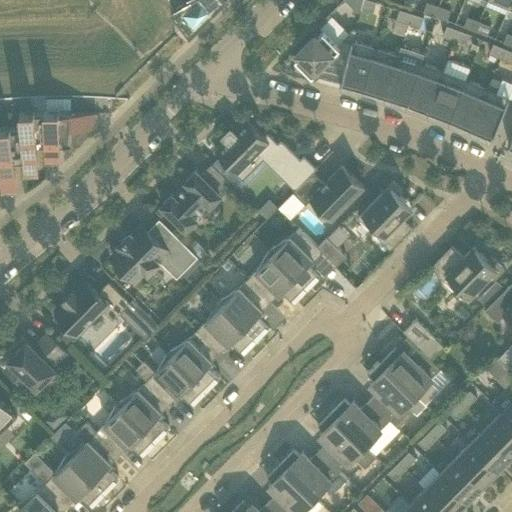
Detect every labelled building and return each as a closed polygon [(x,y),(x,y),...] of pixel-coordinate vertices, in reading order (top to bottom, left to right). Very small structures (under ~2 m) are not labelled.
[(184,0),(170,8),(171,10),(173,9),(189,30),(188,31),(189,32),(220,0),(184,0)] [(377,0),(375,0),(363,0),(361,7),(374,11),(377,0)] [(424,10),(436,14),(439,4),(428,0),(424,10)] [(439,4),(436,14),(448,19),(452,9),(439,4)] [(408,22),(412,12),(400,8),(397,18),(408,22)] [(412,12),(408,22),(421,26),(424,16),(412,12)] [(342,81),(353,41),(356,29),(353,28),(349,32),(332,15),(298,49),(301,52),(295,57),(299,60),(297,68),(309,71),(312,74),(316,71),(329,77),(341,80),(341,81),(342,81)] [(476,30),(480,19),(469,15),(465,26),(476,30)] [(480,19),(476,30),(489,35),(493,24),(480,19)] [(455,39),(459,28),(447,24),(443,34),(455,39)] [(459,28),(455,39),(467,43),(471,33),(459,28)] [(376,47),(353,41),(342,81),(364,87),(376,47)] [(501,57),(506,47),(494,42),(489,52),(501,57)] [(376,47),(364,87),(386,94),(399,54),(376,47)] [(511,49),(506,47),(501,57),(511,61),(511,49)] [(386,94),(407,101),(421,61),(399,54),(386,94)] [(429,109),(450,117),(466,78),(470,67),(448,59),(443,70),(429,109)] [(421,61),(407,101),(429,109),(443,70),(421,61)] [(487,87),(471,126),(493,136),(494,135),(493,134),(510,96),(508,96),(497,92),(502,80),(493,75),(487,87)] [(466,78),(450,117),(471,126),(487,87),(466,78)] [(72,112),(72,108),(72,96),(47,97),(47,106),(46,106),(47,143),(46,143),(46,148),(61,148),(60,143),(72,143),(72,127),(96,126),(96,112),(72,112)] [(37,143),(46,143),(47,143),(46,106),(21,107),(21,121),(22,121),(24,159),(23,159),(23,162),(38,161),(37,143)] [(295,188),(317,167),(304,154),(301,157),(281,138),(278,141),(268,131),(264,135),(247,118),(235,130),(231,126),(224,134),(227,138),(215,150),(238,172),(258,152),(295,188)] [(0,156),(1,166),(0,166),(1,178),(16,177),(14,160),(23,159),(24,159),(22,121),(21,121),(0,123),(0,156)] [(219,190),(230,180),(212,162),(201,173),(197,168),(186,179),(188,181),(175,194),(173,193),(162,203),(187,227),(197,217),(196,215),(209,202),(211,203),(221,192),(219,190)] [(332,217),(363,185),(342,164),(325,182),(313,171),(294,191),(306,203),(311,197),(332,217)] [(358,216),(390,248),(412,226),(402,217),(413,206),(399,193),(402,189),(393,180),(358,216)] [(133,233),(133,232),(132,231),(120,243),(121,245),(112,254),(136,278),(145,269),(149,272),(161,260),(177,277),(198,255),(190,248),(173,230),(161,241),(143,223),(133,233)] [(322,249),(318,245),(299,226),(288,237),(272,246),(270,248),(308,286),(309,286),(321,273),(309,261),(322,249)] [(346,254),(327,236),(318,245),(322,249),(337,264),(346,254)] [(190,248),(198,255),(200,257),(207,250),(197,241),(190,248)] [(453,244),(431,266),(465,299),(491,273),(495,277),(504,267),(492,255),(488,259),(474,245),(464,255),(453,244)] [(295,299),(308,287),(308,286),(270,248),(268,250),(259,266),(248,277),(271,300),(284,287),(295,299)] [(233,263),(229,259),(223,265),(227,269),(233,263)] [(258,337),(271,324),(259,312),(271,300),(248,277),(238,288),(222,297),(220,299),(258,337)] [(114,319),(131,301),(109,280),(98,291),(87,280),(76,290),(73,288),(63,298),(66,301),(55,312),(57,313),(54,316),(66,327),(68,325),(78,334),(103,308),(114,319)] [(502,285),(496,280),(479,297),(485,303),(502,285)] [(511,282),(487,308),(498,319),(505,311),(511,317),(511,282)] [(134,298),(131,301),(120,312),(147,338),(160,324),(134,298)] [(245,350),(257,338),(258,337),(220,299),(217,301),(208,317),(198,328),(221,351),(233,338),(245,350)] [(404,330),(421,346),(432,358),(445,345),(416,316),(404,330)] [(207,388),(208,388),(220,375),(208,363),(221,351),(198,328),(187,339),(171,348),(169,350),(207,388)] [(52,364),(66,350),(48,332),(34,346),(27,340),(9,358),(12,361),(5,369),(24,387),(31,380),(37,386),(56,368),(52,364)] [(511,371),(511,343),(498,358),(511,371)] [(395,346),(382,359),(416,393),(441,367),(432,358),(421,346),(412,355),(404,347),(401,351),(395,346)] [(194,401),(207,389),(207,388),(169,350),(167,352),(158,368),(147,379),(170,402),(182,389),(194,401)] [(416,393),(382,359),(369,373),(374,378),(370,381),(378,389),(370,397),(390,418),(399,426),(414,410),(406,402),(416,393)] [(158,414),(170,402),(147,379),(137,390),(121,399),(118,401),(157,439),(170,426),(158,414)] [(471,388),(460,399),(467,406),(477,395),(471,388)] [(18,414),(0,396),(0,423),(3,421),(8,425),(18,414)] [(345,397),(332,410),(365,444),(390,418),(370,397),(361,406),(354,398),(350,402),(345,397)] [(456,416),(467,406),(460,399),(449,410),(456,416)] [(511,399),(502,410),(511,420),(511,399)] [(144,452),(156,440),(157,439),(118,401),(116,403),(107,419),(96,430),(120,453),(132,440),(144,452)] [(60,405),(44,419),(53,428),(68,414),(60,405)] [(365,444),(332,410),(319,424),(324,429),(320,432),(328,440),(319,448),(340,469),(354,455),(366,466),(376,455),(365,444)] [(511,450),(511,420),(502,410),(486,425),(511,450)] [(440,419),(430,429),(436,436),(447,426),(440,419)] [(106,490),(107,490),(119,477),(107,465),(120,453),(96,430),(87,421),(77,431),(86,440),(86,441),(70,450),(68,452),(106,490)] [(511,454),(511,450),(486,425),(471,441),(499,468),(511,454)] [(426,447),(436,436),(430,429),(419,440),(426,447)] [(483,483),(499,468),(471,441),(456,456),(483,483)] [(294,448),(281,461),(315,495),(324,485),(332,493),(348,477),(340,469),(319,448),(311,457),(303,449),(299,453),(294,448)] [(410,449),(399,460),(406,467),(417,456),(410,449)] [(93,503),(106,491),(106,490),(68,452),(66,454),(57,470),(46,481),(69,504),(81,491),(93,503)] [(483,483),(456,456),(441,471),(468,498),(483,483)] [(395,478),(406,467),(399,460),(388,471),(395,478)] [(297,511),(315,495),(281,461),(268,474),(273,480),(269,483),(277,491),(269,499),(281,511),(297,511)] [(451,511),(454,511),(468,498),(441,471),(426,486),(451,511)] [(60,511),(69,504),(46,481),(35,492),(19,501),(17,504),(25,511),(60,511)] [(451,511),(426,486),(410,502),(420,511),(451,511)] [(381,511),(385,508),(368,491),(359,501),(369,511),(381,511)] [(244,499),(230,511),(281,511),(269,499),(260,508),(252,500),(249,504),(244,499)] [(420,511),(410,502),(400,511),(420,511)]
